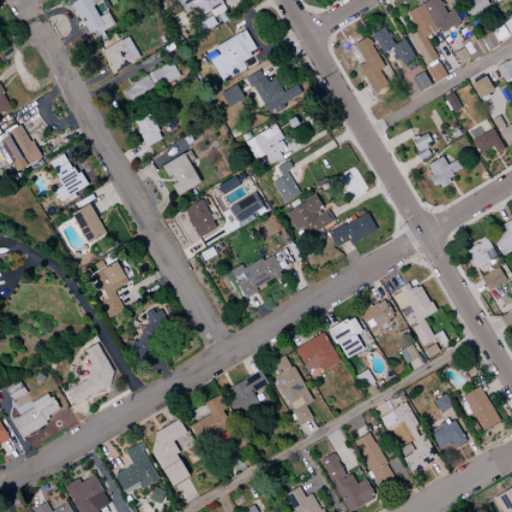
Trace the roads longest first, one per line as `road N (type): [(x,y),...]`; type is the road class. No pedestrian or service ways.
road 1 (residential): [(511,182),(0,486)]
road 2 (residential): [(282,0),(511,386)]
road 3 (residential): [(19,0),(227,351)]
